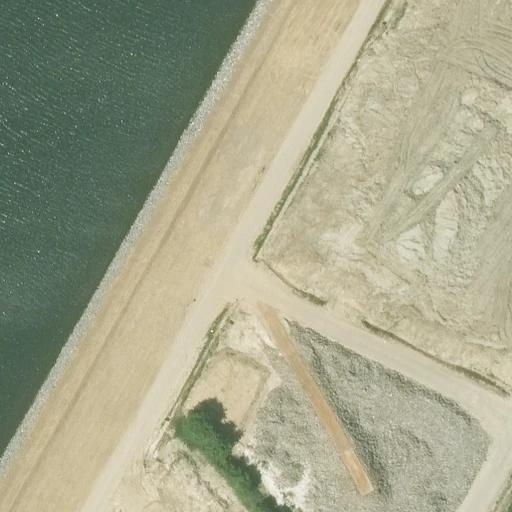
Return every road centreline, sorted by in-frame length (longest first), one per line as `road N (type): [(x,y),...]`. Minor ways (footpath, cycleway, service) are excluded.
road 1 (unclassified): [(93,511),(370,0)]
road 2 (track): [(251,511),(162,388)]
